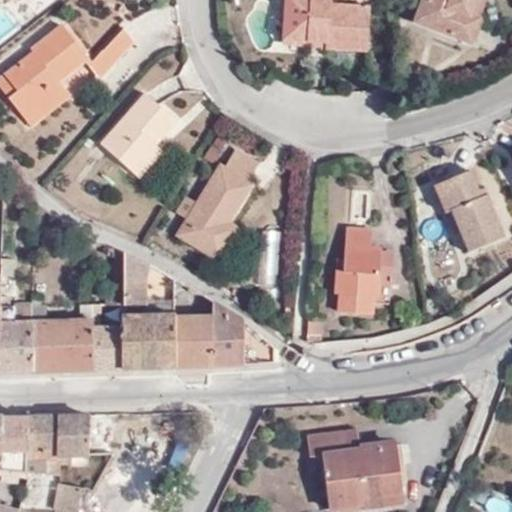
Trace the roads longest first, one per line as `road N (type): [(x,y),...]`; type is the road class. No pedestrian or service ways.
road 1 (residential): [(511,99),(450,118),(316,134),(275,117),(221,77),(200,0)]
road 2 (secondary): [(0,389),(253,390)]
road 3 (secondary): [(487,349),(361,384),(253,390)]
road 4 (residential): [(487,349),(492,396),(448,511)]
road 5 (residential): [(253,390),(192,511)]
